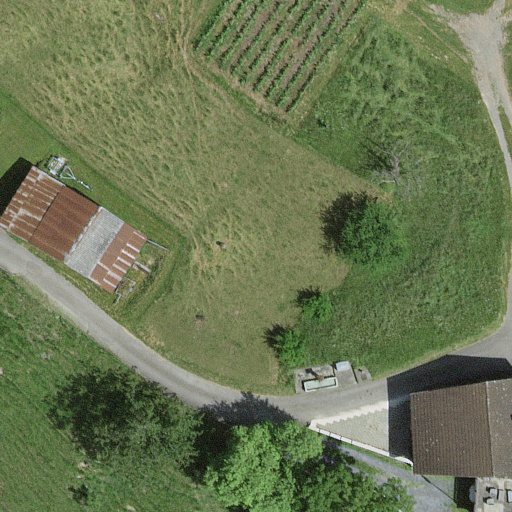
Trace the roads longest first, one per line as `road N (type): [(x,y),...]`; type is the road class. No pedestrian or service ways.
road 1 (unclassified): [(0,255),(162,373),(251,408),(341,402),(511,352)]
road 2 (track): [(511,153),(480,62),(415,0)]
